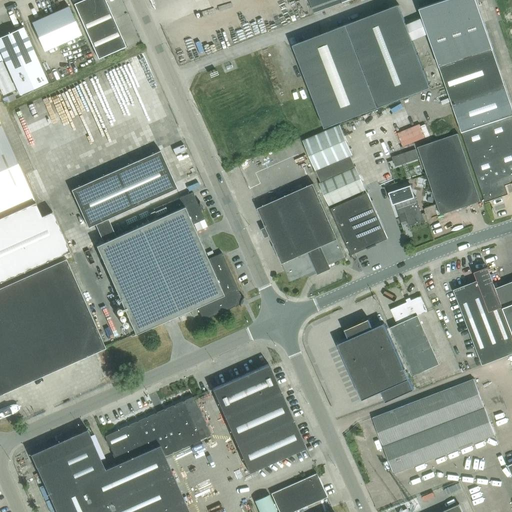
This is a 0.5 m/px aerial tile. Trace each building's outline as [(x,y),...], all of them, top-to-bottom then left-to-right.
[(81,0),(74,3),(98,58),(125,46),(104,0),(81,0)] [(347,0),(309,0),(314,13),(347,0)] [(484,200),(485,202),(501,196),(497,183),(503,181),(504,183),(511,180),(511,107),(507,92),(476,0),(442,0),(419,8),(423,18),(406,25),(412,41),(428,34),(439,65),(445,83),(445,84),(451,103),(484,200)] [(325,127),(430,87),(412,41),(406,25),(398,4),(293,44),(325,127)] [(68,6),(31,22),(44,50),(81,34),(68,6)] [(23,26),(0,36),(0,50),(19,94),(47,82),(23,26)] [(14,89),(16,88),(14,82),(12,83),(2,62),(0,62),(0,88),(3,95),(7,93),(15,90),(14,89)] [(0,123),(0,281),(69,251),(52,211),(41,216),(0,123)] [(303,140),(315,170),(320,182),(319,183),(329,206),(366,189),(356,167),(354,167),(349,156),(352,155),(340,125),(303,140)] [(422,125),(401,134),(405,145),(427,136),(422,125)] [(440,215),(477,202),(480,201),(457,134),(417,147),(440,215)] [(88,227),(95,224),(108,218),(176,188),(160,150),(71,189),(88,227)] [(407,163),(402,153),(391,158),(392,160),(395,168),(407,163)] [(313,184),(257,208),(290,282),(316,270),(320,268),(321,270),(325,268),(324,266),(329,264),(339,260),(345,257),(336,235),(313,184)] [(407,186),(389,192),(393,204),(395,204),(397,212),(404,231),(404,230),(401,221),(406,219),(408,226),(424,221),(415,196),(412,185),(407,186)] [(115,236),(108,218),(95,224),(103,242),(96,245),(135,333),(197,306),(203,320),(240,304),(240,305),(240,306),(240,305),(240,303),(240,302),(241,301),(241,300),(242,299),(243,298),(244,297),(243,297),(242,297),(242,298),(221,253),(208,259),(192,224),(204,219),(200,210),(202,209),(202,210),(203,210),(202,209),(202,208),(201,207),(200,206),(200,205),(200,204),(199,202),(199,201),(199,202),(199,203),(198,204),(192,192),(154,209),(157,218),(115,236)] [(387,238),(367,192),(336,206),(330,208),(336,221),(350,255),(387,238)] [(207,227),(204,220),(194,224),(197,231),(207,227)] [(65,259),(0,287),(0,393),(104,347),(65,259)] [(511,353),(511,333),(490,275),(487,268),(475,273),(477,280),(453,289),(482,365),(511,353)] [(511,284),(496,291),(511,333),(511,284)] [(418,315),(427,311),(420,296),(390,309),(397,324),(390,327),(412,376),(439,363),(418,315)] [(349,338),(337,343),(362,399),(381,391),(385,401),(414,389),(384,323),(373,328),(369,318),(344,329),(349,338)] [(305,447),(268,364),(212,389),(213,391),(249,472),(305,447)] [(394,474),(495,435),(473,379),(372,417),(394,474)] [(193,397),(105,436),(117,464),(104,469),(86,428),(30,453),(56,511),(188,511),(164,456),(210,435),(194,400),(193,397)] [(278,511),(292,511),(327,497),(316,473),(271,493),(278,511)] [(254,501),(258,511),(276,511),(269,494),(254,501)]
